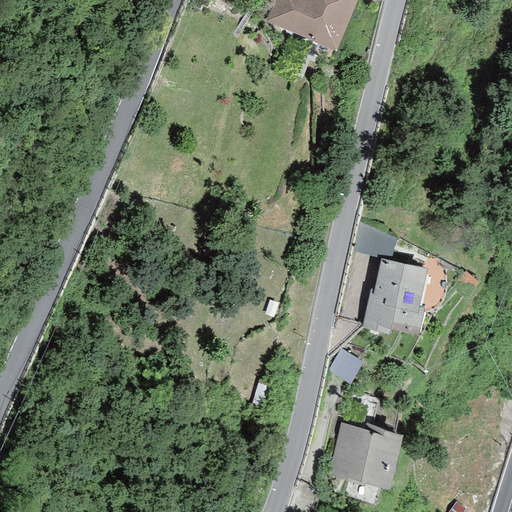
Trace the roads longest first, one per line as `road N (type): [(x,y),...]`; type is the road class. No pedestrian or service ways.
road 1 (tertiary): [(404,0),(304,404),(266,511)]
road 2 (tertiary): [(0,404),(181,0)]
